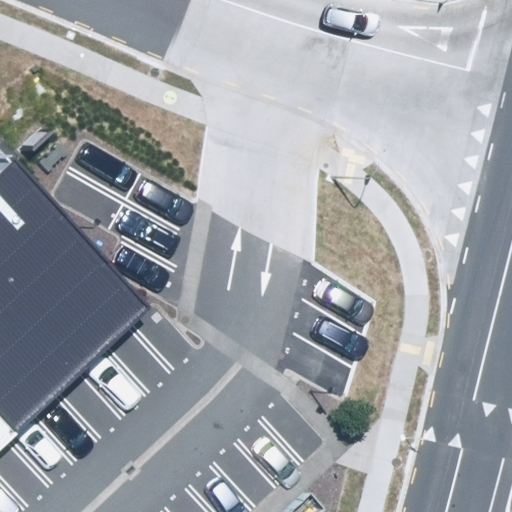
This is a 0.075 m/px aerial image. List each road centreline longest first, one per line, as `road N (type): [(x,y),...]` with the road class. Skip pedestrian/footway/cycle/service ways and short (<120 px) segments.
road 1 (residential): [(208,0),(287,34),(511,87)]
road 2 (residential): [(511,300),(461,511)]
